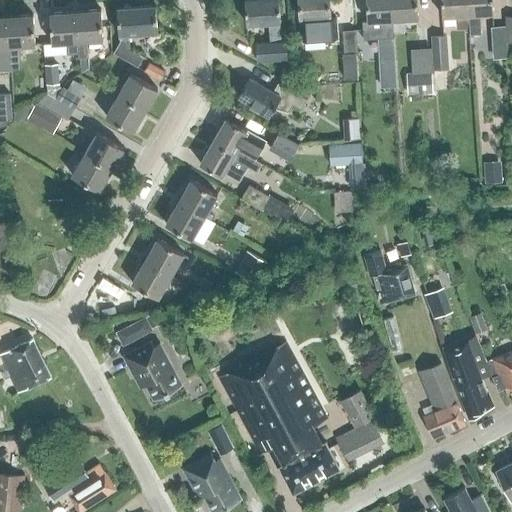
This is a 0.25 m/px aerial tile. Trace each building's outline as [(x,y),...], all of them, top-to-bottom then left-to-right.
[(279,22),(277,0),(243,0),(246,24),(267,22),(269,42),(255,43),(257,61),(287,59),(285,41),(280,42),(279,22)] [(329,15),(327,0),(297,0),(299,18),(301,35),(322,34),(322,37),(335,36),(334,14),(329,15)] [(364,0),(366,22),(362,22),(363,39),(367,39),(393,37),(393,32),(392,20),(390,0),(364,0)] [(416,0),(390,0),(392,20),(393,32),(404,32),(404,19),(418,18),(416,0)] [(466,0),(440,0),(441,16),(455,16),(456,30),(468,29),(467,15),(466,0)] [(491,0),(466,0),(467,15),(468,29),(469,34),(479,33),(478,14),(486,14),(492,13),(491,0)] [(156,32),(155,6),(116,8),(118,35),(119,35),(119,42),(119,43),(113,53),(137,67),(143,57),(129,49),(128,34),(156,32)] [(74,11),(77,42),(102,40),(100,10),(74,11)] [(77,55),(77,42),(74,11),(49,13),(51,43),(66,42),(67,56),(77,55)] [(7,16),(9,46),(34,44),(32,14),(7,16)] [(0,72),(10,72),(9,46),(7,16),(0,16),(0,72)] [(505,26),(490,27),(492,60),(507,59),(506,43),(505,26)] [(357,55),(355,30),(342,31),(344,53),(342,54),(344,79),(356,77),(354,55),(357,55)] [(445,69),(444,37),(430,38),(432,70),(445,69)] [(87,57),(79,57),(80,73),(88,68),(87,57)] [(149,63),(144,72),(160,80),(164,72),(163,71),(149,63)] [(59,84),(58,64),(44,65),(45,85),(59,84)] [(432,94),(430,72),(406,73),(407,95),(432,94)] [(130,74),(117,95),(144,110),(157,89),(130,74)] [(287,112),(291,105),(300,110),(306,99),(278,82),(272,92),(248,78),(237,97),(250,105),(248,107),(268,118),(274,108),(287,112)] [(304,93),(315,93),(315,85),(303,86),(304,93)] [(62,88),(55,100),(73,110),(80,98),(66,90),(62,88)] [(10,94),(0,94),(0,125),(11,118),(10,94)] [(132,132),(144,110),(117,95),(105,116),(132,132)] [(41,128),(50,112),(33,103),(13,112),(14,122),(19,117),(25,121),(26,120),(41,128)] [(350,137),(366,136),(365,116),(349,117),(350,137)] [(225,119),(212,141),(234,154),(236,150),(236,149),(252,158),(259,145),(264,136),(249,127),(247,131),(225,119)] [(84,154),(111,169),(123,148),(96,133),(84,154)] [(298,145),(278,133),(270,147),(290,159),(298,145)] [(234,154),(212,141),(199,164),(221,176),(222,173),(237,182),(246,166),(255,172),(260,163),(252,158),(236,149),(236,150),(234,154)] [(111,169),(84,154),(71,175),(98,191),(111,169)] [(365,185),(363,158),(347,159),(348,186),(365,185)] [(483,163),(485,185),(502,184),(501,162),(483,163)] [(190,179),(177,202),(203,217),(216,194),(190,179)] [(249,184),(241,197),(261,209),(269,197),(249,184)] [(358,189),(340,190),(341,210),(359,209),(358,189)] [(203,217),(177,202),(164,224),(191,239),(203,217)] [(377,218),(386,216),(384,207),(375,209),(377,218)] [(243,236),(248,226),(238,220),(232,230),(243,236)] [(460,236),(457,241),(459,246),(463,249),(468,248),(471,243),(470,238),(466,235),(460,236)] [(156,238),(144,261),(170,275),(182,253),(156,238)] [(410,254),(407,241),(397,244),(401,257),(410,254)] [(385,271),(379,250),(363,255),(369,277),(372,276),(380,304),(413,295),(405,265),(385,271)] [(267,264),(247,251),(234,271),(255,283),(267,264)] [(157,298),(170,275),(144,261),(131,283),(157,298)] [(211,284),(202,278),(197,286),(206,292),(211,284)] [(452,311),(443,288),(424,294),(432,318),(452,311)] [(197,306),(203,297),(191,290),(185,299),(197,306)] [(487,329),(481,313),(469,317),(475,333),(487,329)] [(151,315),(131,326),(133,329),(137,336),(137,337),(138,337),(157,327),(151,315)] [(490,375),(484,361),(474,333),(441,347),(455,384),(468,419),(479,415),(477,410),(492,404),(483,377),(490,375)] [(50,377),(32,339),(0,353),(16,393),(50,377)] [(140,389),(146,386),(153,400),(181,386),(162,348),(156,351),(151,341),(122,356),(140,389)] [(325,418),(285,342),(219,377),(260,453),(273,446),(283,464),(278,466),(292,492),(339,467),(325,441),(321,443),(311,425),(325,418)] [(511,350),(484,361),(490,375),(491,377),(492,377),(497,391),(505,388),(507,394),(511,392),(511,350)] [(465,424),(439,363),(418,371),(434,412),(424,416),(432,437),(465,424)] [(339,401),(354,429),(376,418),(360,389),(339,401)] [(220,422),(206,429),(217,451),(230,443),(220,422)] [(511,446),(511,447),(511,448),(511,461),(495,470),(510,501),(511,500),(511,446)] [(224,478),(210,453),(182,468),(198,498),(203,496),(211,511),(216,511),(241,499),(228,476),(224,478)] [(78,459),(41,482),(52,499),(66,491),(67,493),(79,511),(115,489),(99,464),(86,472),(83,474),(80,469),(83,467),(78,459)] [(0,507),(19,510),(22,476),(0,474),(0,507)] [(463,487),(443,498),(449,511),(487,511),(479,495),(470,500),(463,487)]
